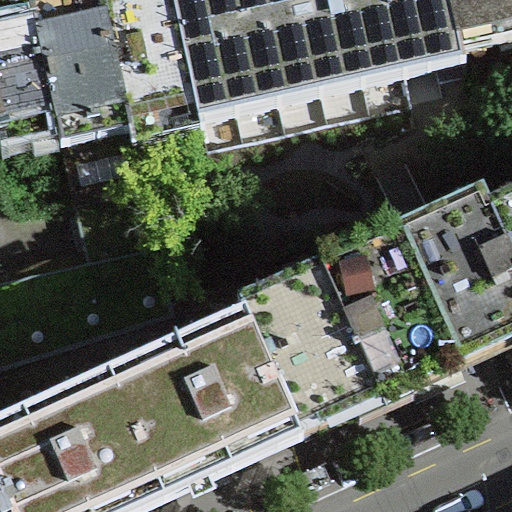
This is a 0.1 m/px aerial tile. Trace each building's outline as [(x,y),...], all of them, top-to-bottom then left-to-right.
[(60,137),(76,209),(78,208),(128,197),(144,193),(134,148),(132,139),(100,0),(59,0),(59,1),(31,8),(52,101),(57,125),(60,137)] [(197,109),(194,95),(173,0),(100,0),(132,139),(200,123),(197,109)] [(464,64),(458,40),(449,0),(173,0),(194,95),(197,109),(231,101),(234,116),(417,75),(464,64)] [(511,0),(449,0),(458,40),(488,33),(491,48),(511,43),(511,0)] [(0,137),(8,136),(57,125),(52,101),(31,8),(9,13),(0,14),(0,137)] [(0,285),(0,370),(91,342),(172,317),(169,305),(144,193),(128,197),(78,208),(76,209),(75,209),(85,253),(88,266),(0,285)] [(511,197),(490,208),(484,194),(415,225),(402,231),(463,366),(475,361),(511,343),(511,197)] [(408,391),(463,366),(402,231),(353,253),(360,267),(293,298),(286,284),(239,305),(300,440),(353,416),(359,428),(414,403),(408,391)] [(172,317),(91,342),(164,503),(301,441),(300,440),(239,305),(230,286),(171,304),(169,305),(172,317)] [(0,409),(10,432),(0,435),(0,507),(2,511),(144,511),(164,503),(91,342),(0,370),(0,409)]
